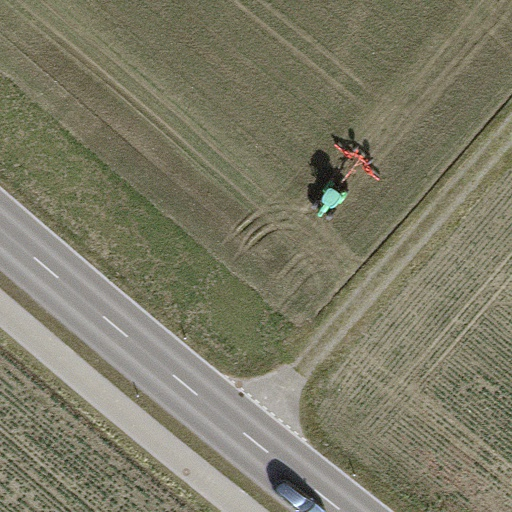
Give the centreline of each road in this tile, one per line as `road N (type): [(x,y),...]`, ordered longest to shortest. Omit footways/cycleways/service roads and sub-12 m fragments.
road 1 (tertiary): [(347,511),(0,221)]
road 2 (track): [(249,436),(511,131)]
